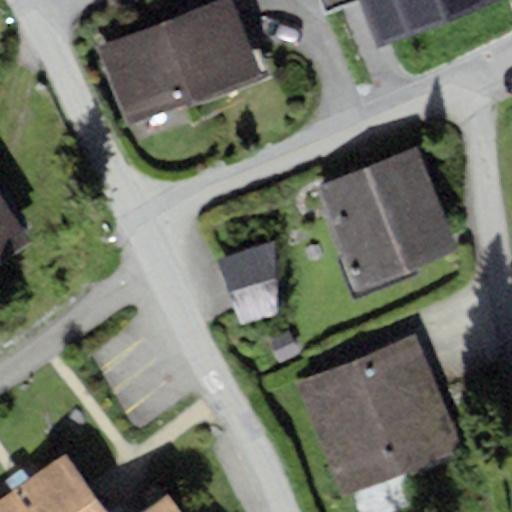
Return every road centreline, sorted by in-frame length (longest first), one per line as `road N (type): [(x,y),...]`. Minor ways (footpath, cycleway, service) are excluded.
road 1 (residential): [(135,215),(489,79)]
road 2 (residential): [(289,511),(135,215)]
road 3 (residential): [(489,79),(511,340)]
road 4 (residential): [(135,215),(46,0)]
road 5 (unknown): [(169,280),(0,392)]
